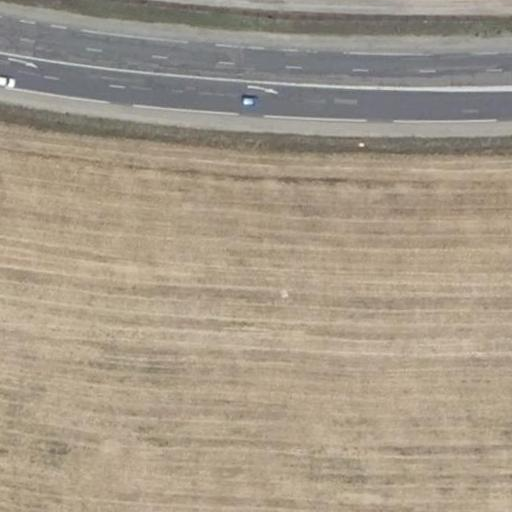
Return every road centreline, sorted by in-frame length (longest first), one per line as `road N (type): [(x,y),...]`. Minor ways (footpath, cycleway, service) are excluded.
road 1 (primary): [(225,81),(511,103)]
road 2 (primary): [(511,70),(225,81)]
road 3 (primary): [(0,53),(225,81)]
